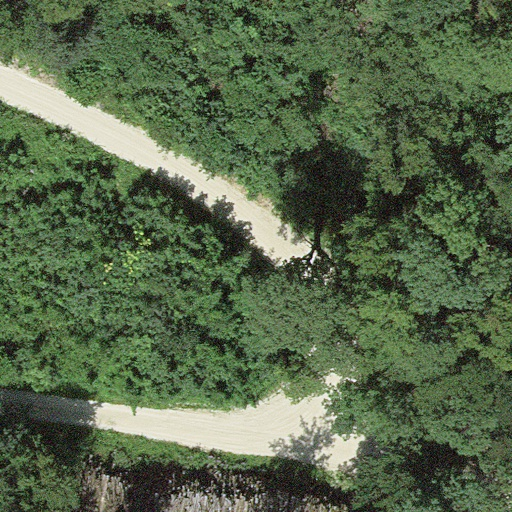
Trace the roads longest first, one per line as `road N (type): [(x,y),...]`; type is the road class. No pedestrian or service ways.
road 1 (track): [(0,84),(195,176),(325,279),(336,372),(320,458),(511,502)]
road 2 (track): [(320,458),(0,408)]
